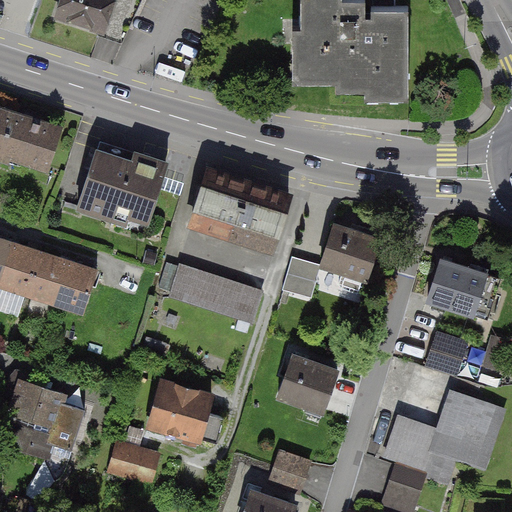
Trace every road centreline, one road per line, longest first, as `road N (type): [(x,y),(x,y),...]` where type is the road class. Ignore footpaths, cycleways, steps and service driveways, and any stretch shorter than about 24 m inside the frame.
road 1 (secondary): [(390,170),(271,144),(0,64)]
road 2 (residential): [(430,188),(334,511)]
